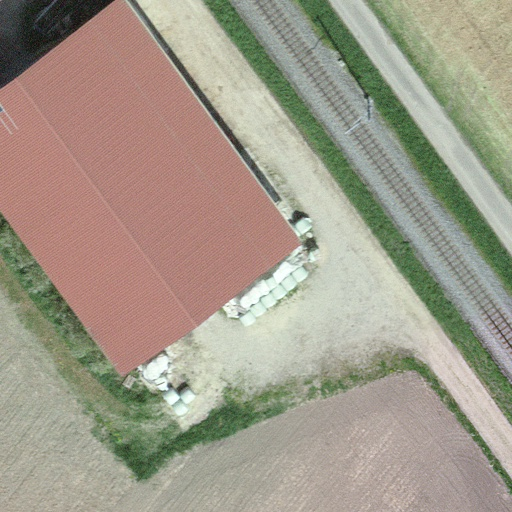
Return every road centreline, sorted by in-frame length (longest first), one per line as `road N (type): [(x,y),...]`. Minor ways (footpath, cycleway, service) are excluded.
road 1 (track): [(172,0),(511,439)]
road 2 (track): [(347,0),(511,225)]
